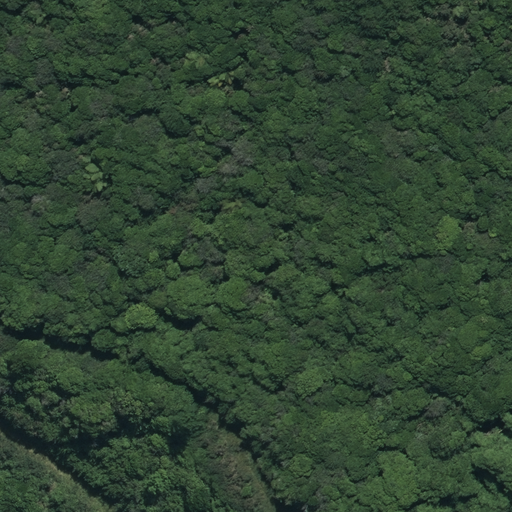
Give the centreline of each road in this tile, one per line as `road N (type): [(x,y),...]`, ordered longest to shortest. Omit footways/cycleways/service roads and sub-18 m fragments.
road 1 (track): [(0,304),(274,463),(384,511)]
road 2 (track): [(108,511),(0,426)]
